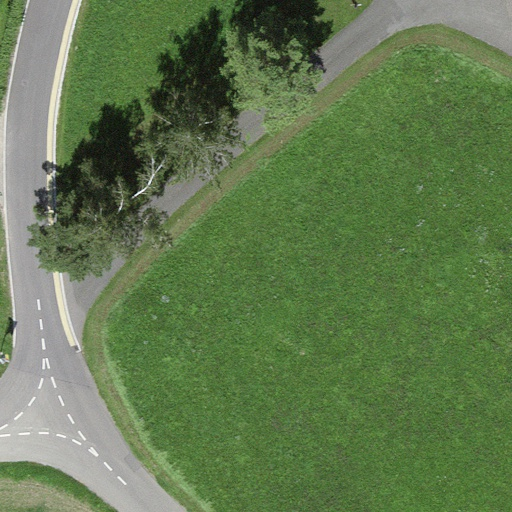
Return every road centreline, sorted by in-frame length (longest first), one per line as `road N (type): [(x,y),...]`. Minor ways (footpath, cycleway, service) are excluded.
road 1 (unclassified): [(46,415),(31,132),(55,0)]
road 2 (unclassified): [(156,511),(46,415)]
